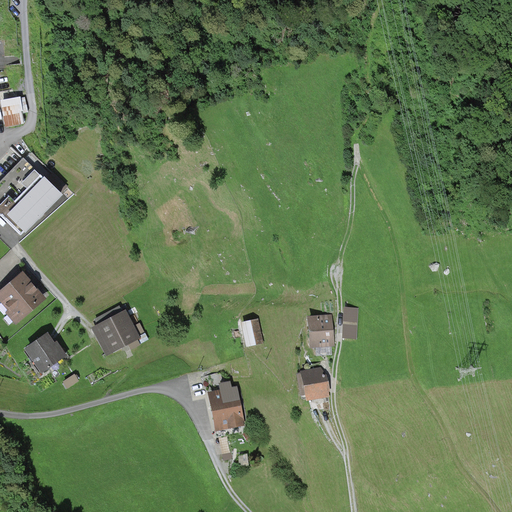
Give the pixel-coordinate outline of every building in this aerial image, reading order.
[(13,99),(0,101),(0,103),(4,128),(25,124),(20,98),(13,99)] [(0,218),(20,239),(61,198),(23,160),(0,182),(0,218)] [(53,173),(50,177),(63,191),(67,187),(53,173)] [(0,294),(0,296),(3,300),(0,303),(16,321),(42,299),(22,276),(0,294)] [(358,309),(345,308),(344,338),(356,339),(358,309)] [(122,314),(99,327),(112,351),(135,338),(122,314)] [(329,317),(308,319),(311,345),(332,344),(331,329),(329,317)] [(242,323),(247,346),(261,343),(256,320),(242,323)] [(46,336),(27,349),(42,370),(61,357),(55,348),(46,336)] [(322,369),(296,374),(300,396),(305,395),(306,400),(329,396),(325,373),(322,374),(322,369)] [(211,397),(219,437),(243,432),(234,388),(233,382),(219,385),(221,393),(221,395),(211,397)]
